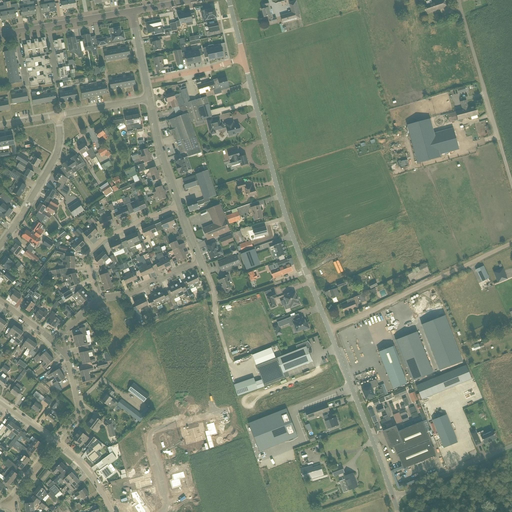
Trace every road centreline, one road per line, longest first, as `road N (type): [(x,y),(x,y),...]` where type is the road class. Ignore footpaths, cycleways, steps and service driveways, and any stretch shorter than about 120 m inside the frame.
road 1 (unclassified): [(329,331),(276,188),(243,58)]
road 2 (unclassified): [(329,331),(511,243)]
road 3 (unclassified): [(511,185),(457,0)]
road 4 (unclassified): [(393,498),(329,331)]
road 5 (residential): [(159,511),(168,506),(148,433),(219,411)]
road 6 (residential): [(98,298),(86,255),(103,238),(179,206)]
road 7 (residential): [(0,245),(56,150),(58,115)]
road 8 (unclassified): [(511,445),(393,498)]
